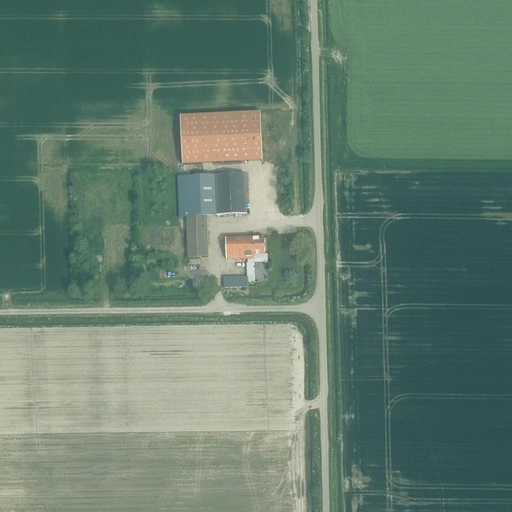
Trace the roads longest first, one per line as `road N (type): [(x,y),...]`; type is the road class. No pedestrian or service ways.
road 1 (unclassified): [(0,313),(322,309)]
road 2 (unclassified): [(322,309),(314,0)]
road 3 (unclassified): [(326,511),(322,309)]
